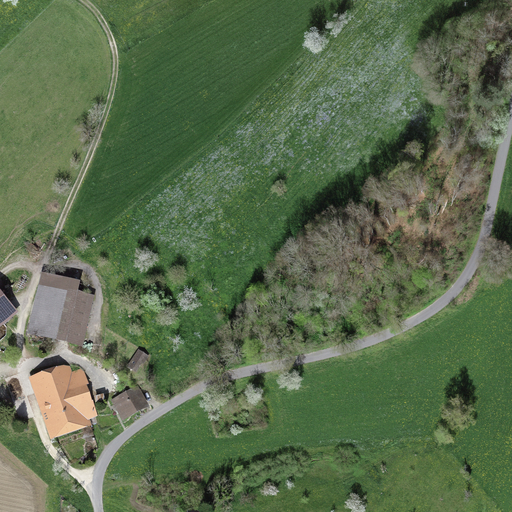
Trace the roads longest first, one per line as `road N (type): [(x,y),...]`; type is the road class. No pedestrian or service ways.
road 1 (unclassified): [(99,511),(96,482),(107,455),(163,408),(227,376),(383,335),(454,291),(485,234),(511,109)]
road 2 (track): [(42,266),(113,87),(112,41),(83,0)]
